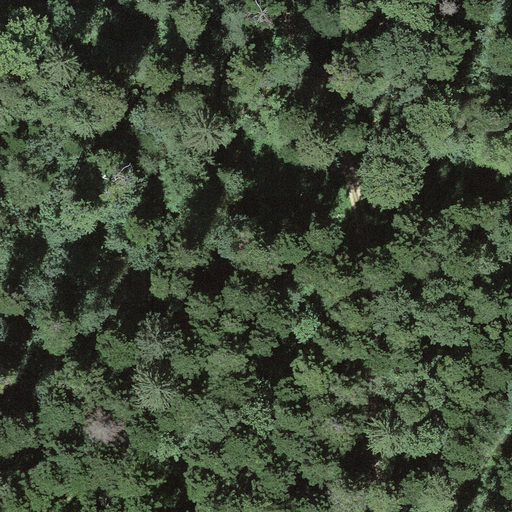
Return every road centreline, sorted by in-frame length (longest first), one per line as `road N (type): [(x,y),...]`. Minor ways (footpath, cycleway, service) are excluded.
road 1 (track): [(280,0),(339,123),(366,315),(379,511)]
road 2 (track): [(361,275),(511,228)]
